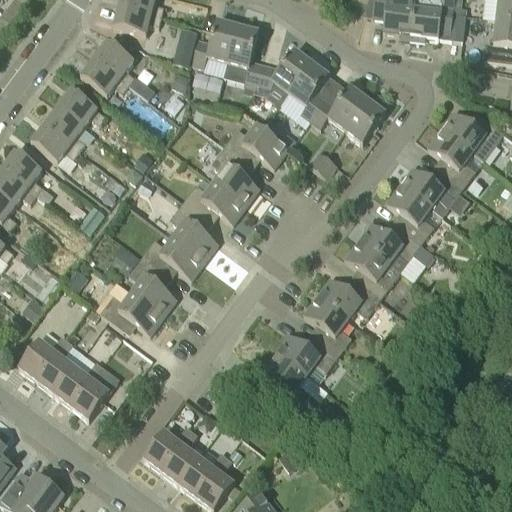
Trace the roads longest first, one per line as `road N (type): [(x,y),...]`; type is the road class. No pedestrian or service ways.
road 1 (residential): [(123,485),(290,243),(362,198),(426,107),(423,82)]
road 2 (residential): [(423,82),(352,58),(276,0)]
road 3 (residential): [(123,485),(0,397)]
road 4 (residential): [(0,103),(68,0)]
